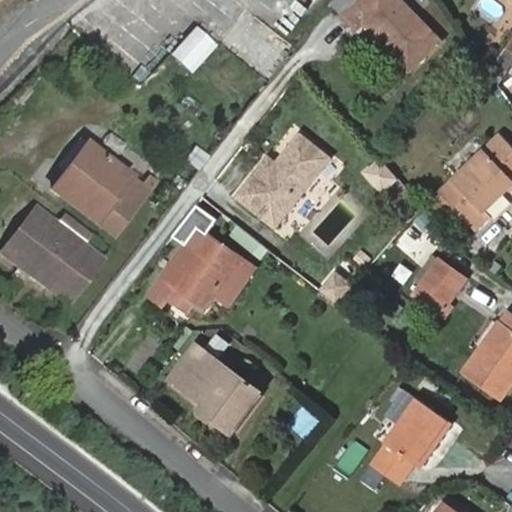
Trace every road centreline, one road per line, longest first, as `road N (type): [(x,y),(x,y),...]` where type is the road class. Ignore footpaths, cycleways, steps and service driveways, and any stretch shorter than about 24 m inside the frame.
road 1 (residential): [(237,511),(0,314)]
road 2 (tertiary): [(0,413),(130,511)]
